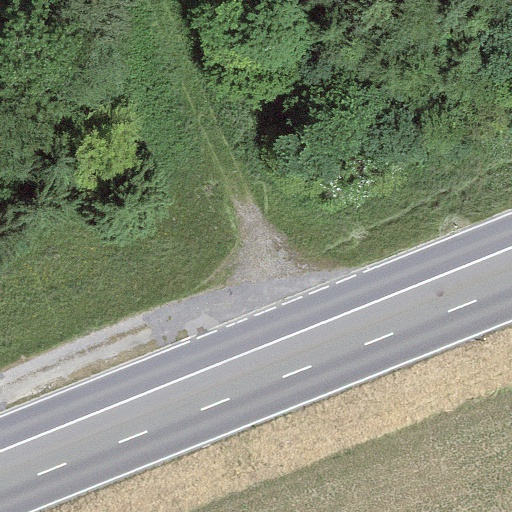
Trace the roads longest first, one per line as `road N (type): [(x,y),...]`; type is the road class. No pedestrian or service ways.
road 1 (primary): [(511,268),(0,471)]
road 2 (track): [(303,351),(181,69)]
